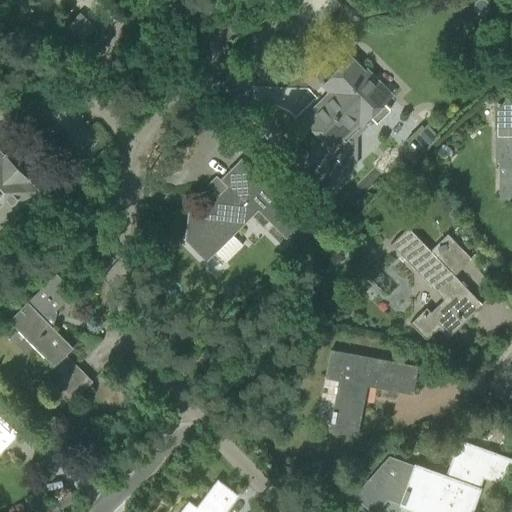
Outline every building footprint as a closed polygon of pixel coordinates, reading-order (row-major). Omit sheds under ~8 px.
[(337,4),(324,0),(305,0),(301,16),(330,25),(337,4)] [(317,144),(299,161),(331,193),(348,176),(347,174),(355,166),(355,136),(366,126),(362,123),(369,116),(376,123),(390,110),(383,102),(391,95),(366,70),(364,72),(350,58),(346,61),(344,59),(334,69),(336,71),(323,84),(330,92),(303,118),(324,140),(318,145),(317,144)] [(499,162),(499,177),(506,177),(506,197),(511,197),(511,99),(509,99),(503,94),(494,102),(493,128),(494,128),(494,161),(499,162)] [(399,150),(412,163),(439,136),(426,123),(423,127),(421,124),(405,139),(407,142),(399,150)] [(0,223),(11,212),(31,191),(23,183),(26,180),(20,174),(22,170),(15,162),(11,164),(5,158),(0,154),(0,223)] [(286,240),(304,222),(240,158),(219,179),(226,186),(218,194),(214,191),(202,203),(201,213),(187,211),(184,240),(206,243),(225,262),(242,245),(232,235),(257,210),(286,240)] [(382,203),(393,216),(403,208),(392,195),(382,203)] [(320,222),(308,235),(317,244),(330,232),(320,222)] [(453,276),(471,259),(446,233),(429,250),(407,227),(390,244),(443,299),(430,311),(425,307),(409,323),(426,340),(437,328),(447,338),(481,305),(453,276)] [(62,374),(56,382),(73,399),(92,381),(65,354),(71,348),(51,328),(52,325),(51,325),(45,319),(73,292),(56,275),(9,321),(62,374)] [(281,313),(289,316),(295,309),(293,300),(284,299),(279,305),(281,313)] [(325,378),(340,381),(334,411),(332,410),(328,431),(357,436),(364,399),(360,398),(363,385),(412,394),(417,366),(330,350),(325,378)] [(0,450),(17,432),(0,415),(0,450)] [(431,511),(470,511),(478,489),(477,488),(481,476),(504,484),(511,463),(511,460),(459,441),(446,477),(414,466),(414,467),(388,457),(355,497),(372,511),(375,511),(387,498),(402,504),(407,501),(432,510),(431,511)] [(325,490),(325,478),(314,477),(314,490),(325,490)] [(223,511),(236,495),(217,481),(196,508),(188,502),(180,511),(223,511)]
